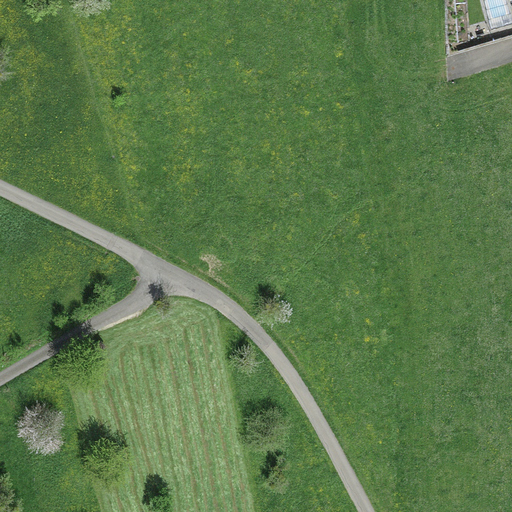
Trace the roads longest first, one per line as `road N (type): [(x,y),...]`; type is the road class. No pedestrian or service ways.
road 1 (unclassified): [(167,271),(234,311),(277,357),(364,511)]
road 2 (unclassified): [(167,271),(120,309),(0,378)]
road 3 (unclassified): [(0,187),(167,271)]
